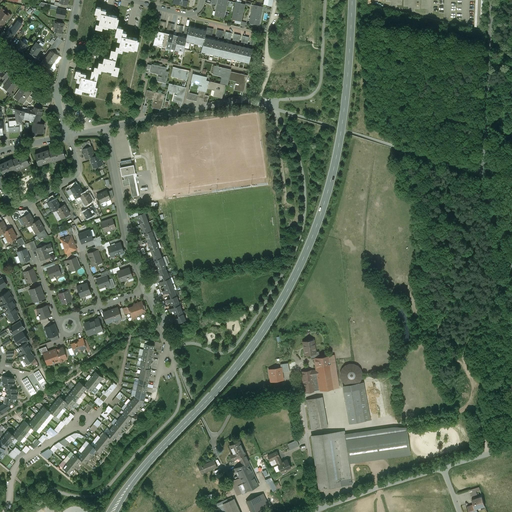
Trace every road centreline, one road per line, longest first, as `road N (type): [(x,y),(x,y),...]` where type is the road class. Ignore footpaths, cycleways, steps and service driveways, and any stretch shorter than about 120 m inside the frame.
road 1 (secondary): [(112,511),(225,379),(293,279),(337,148),(352,0)]
road 2 (residential): [(483,173),(272,108)]
road 3 (residential): [(493,0),(483,173)]
road 4 (residential): [(106,127),(130,241),(149,287)]
road 5 (residential): [(250,100),(106,127)]
road 6 (residential): [(443,467),(312,511)]
road 7 (residential): [(68,135),(75,174),(19,204),(0,178)]
